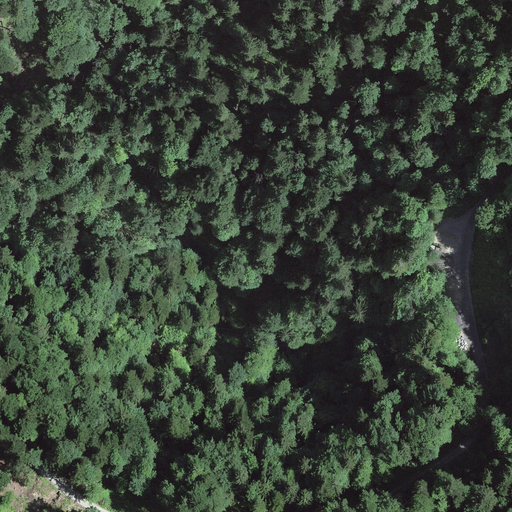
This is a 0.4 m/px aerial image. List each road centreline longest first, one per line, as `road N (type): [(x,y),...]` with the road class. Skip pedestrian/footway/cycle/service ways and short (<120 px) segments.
road 1 (track): [(338,511),(387,497),(478,427),(484,402),(466,314),(465,253),(477,211),(511,171)]
road 2 (track): [(0,428),(101,511)]
